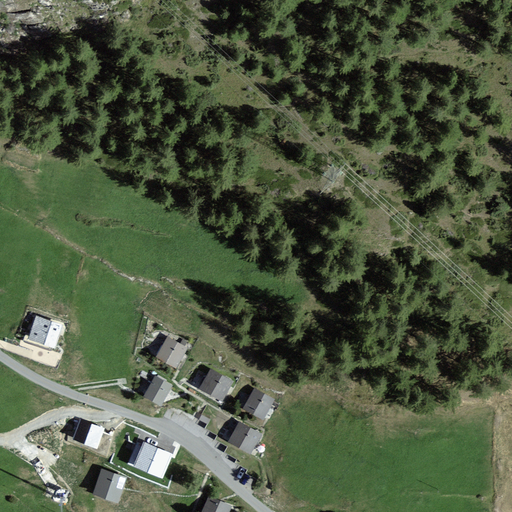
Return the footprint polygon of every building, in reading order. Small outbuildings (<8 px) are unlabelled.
[(60,325),(32,317),(25,341),(54,349),(60,325)] [(185,347),(166,338),(155,360),(174,369),(185,347)] [(232,382),(209,370),(198,391),(221,402),(232,382)] [(154,376),(143,396),(159,405),(170,386),(154,376)] [(274,401),(255,389),(244,408),(263,419),(274,401)] [(72,439),(97,448),(105,425),(81,417),(72,439)] [(260,434),(238,422),(228,440),(250,452),(260,434)] [(130,465),(163,477),(173,451),(139,439),(130,465)] [(119,502),(127,474),(101,466),(93,494),(119,502)] [(227,511),(230,506),(207,496),(200,511),(227,511)]
